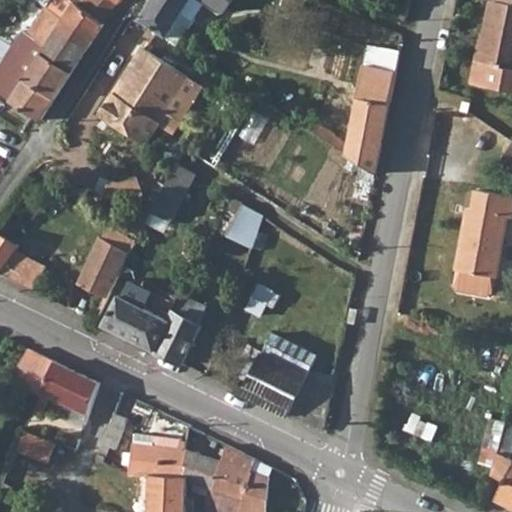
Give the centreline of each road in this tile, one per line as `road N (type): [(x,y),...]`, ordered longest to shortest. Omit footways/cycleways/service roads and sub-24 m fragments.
road 1 (unclassified): [(436,0),(341,472)]
road 2 (tertiary): [(0,303),(341,472)]
